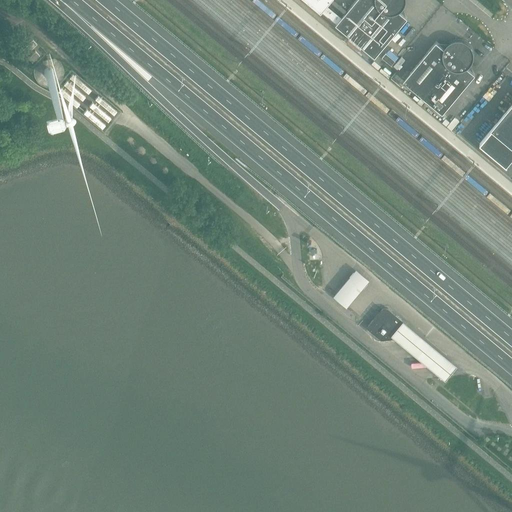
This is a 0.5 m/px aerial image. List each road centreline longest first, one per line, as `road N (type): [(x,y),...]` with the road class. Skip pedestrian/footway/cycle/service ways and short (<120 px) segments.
road 1 (motorway): [(70,0),(511,376)]
road 2 (motorway): [(511,338),(107,0)]
road 3 (motorway): [(65,0),(144,85),(271,199)]
